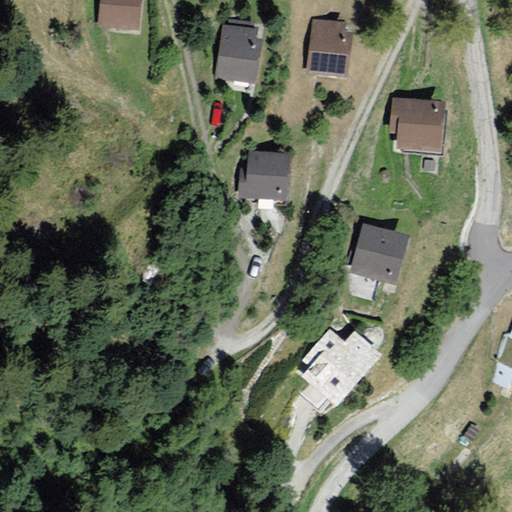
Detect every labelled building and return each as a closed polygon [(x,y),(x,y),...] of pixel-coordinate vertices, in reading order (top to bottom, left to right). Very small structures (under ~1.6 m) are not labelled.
[(146,0),(103,0),(102,25),(144,28),(146,0)] [(357,23),(314,20),(311,71),(353,74),(357,23)] [(267,25),(226,21),(220,75),(261,80),(267,25)] [(451,100),(397,98),(395,148),(449,150),(451,100)] [(296,152),(247,151),(246,199),(295,200),(296,152)] [(418,235),(368,224),(357,271),(407,283),(418,235)] [(376,365),(334,331),(304,368),(345,402),(376,365)]
